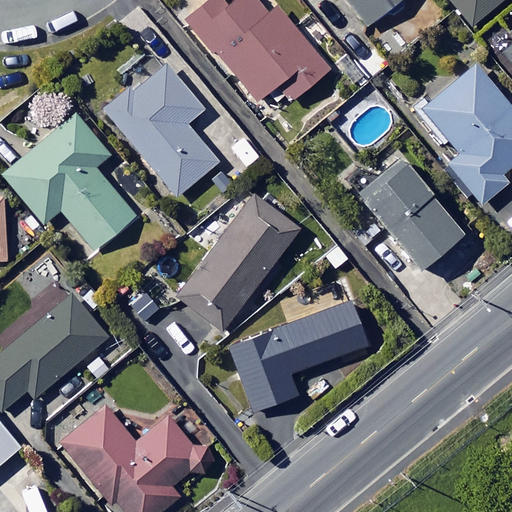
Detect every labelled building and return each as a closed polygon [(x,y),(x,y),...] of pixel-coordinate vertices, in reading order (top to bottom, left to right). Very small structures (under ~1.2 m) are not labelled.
[(277,103),(286,95),(289,98),(326,66),(274,6),(267,12),(256,0),(228,0),(226,3),(223,0),(204,0),(185,17),(255,98),(265,89),(277,103)] [(342,0),(362,25),(394,0),(342,0)] [(497,0),(450,0),(468,23),(497,0)] [(511,40),(502,49),(511,61),(511,40)] [(202,109),(166,62),(133,87),(130,83),(102,104),(172,194),(215,161),(185,123),(202,109)] [(511,110),(474,62),(413,110),(440,144),(445,140),(455,153),(446,160),(479,201),(505,181),(498,171),(511,160),(511,110)] [(73,107),(0,167),(0,168),(42,224),(59,211),(88,250),(134,216),(96,166),(110,155),(73,107)] [(461,227),(398,151),(353,188),(417,264),(461,227)] [(300,226),(255,190),(174,292),(219,328),(300,226)] [(108,330),(72,289),(0,350),(0,407),(1,409),(27,387),(33,395),(108,330)] [(365,342),(349,298),(227,341),(251,409),(296,392),(288,370),(365,342)] [(104,400),(56,437),(107,502),(114,497),(126,511),(156,511),(184,492),(175,480),(189,470),(197,471),(204,468),(211,457),(208,446),(192,425),(182,431),(168,413),(135,440),(104,400)] [(0,458),(19,442),(0,420),(0,458)]
